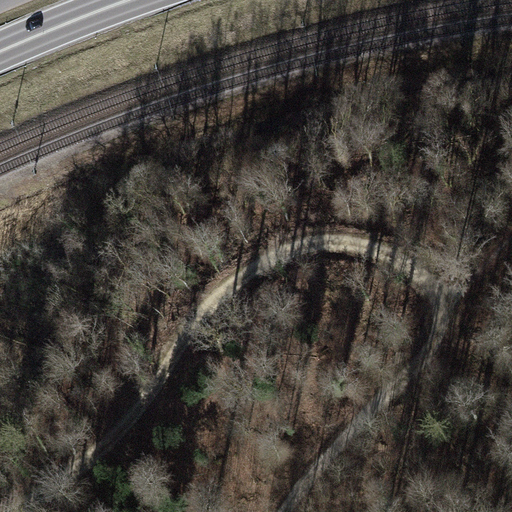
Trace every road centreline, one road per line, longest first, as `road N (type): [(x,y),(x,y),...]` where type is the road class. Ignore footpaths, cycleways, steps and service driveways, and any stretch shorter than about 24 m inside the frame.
road 1 (track): [(288,511),(323,457),(442,333),(447,315),(422,271),(381,250),(324,243),(274,261),(237,290),(108,445),(22,511)]
road 2 (trunk): [(0,53),(132,0)]
